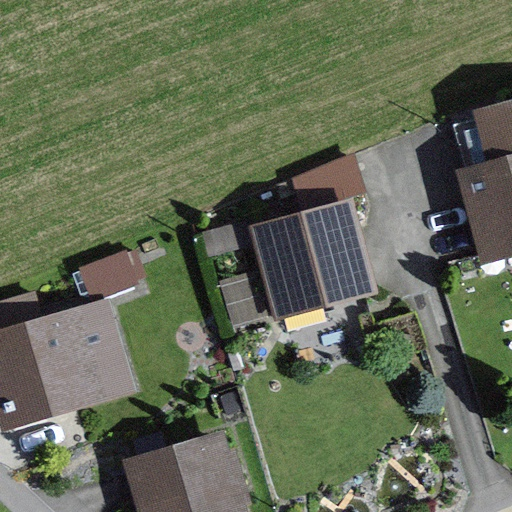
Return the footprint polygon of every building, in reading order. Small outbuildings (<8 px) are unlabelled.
[(487,256),(511,249),(511,110),(472,121),(485,169),(466,174),(487,256)] [(260,234),(282,315),(367,292),(342,201),(366,195),(353,161),(297,180),(308,221),(260,234)] [(80,297),(92,300),(135,284),(124,256),(72,275),(80,297)] [(260,266),(223,278),(238,324),(275,312),(260,266)] [(0,398),(8,424),(125,389),(104,322),(71,332),(69,326),(0,346),(0,398)] [(130,468),(142,511),(233,511),(214,444),(130,468)]
